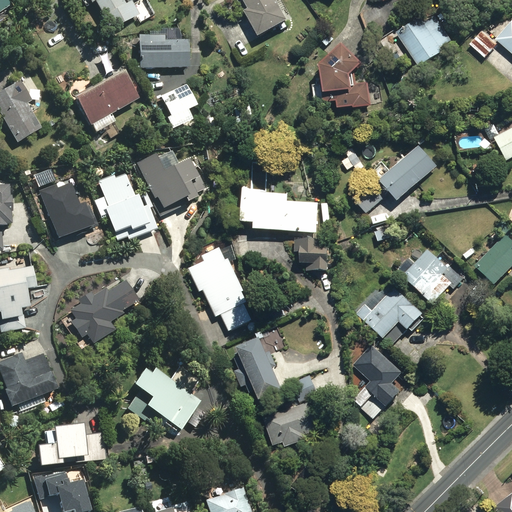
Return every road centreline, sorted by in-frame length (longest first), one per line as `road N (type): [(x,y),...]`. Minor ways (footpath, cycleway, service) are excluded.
road 1 (unknown): [(302,511),(337,447),(337,345),(322,300),(261,241)]
road 2 (secondary): [(424,511),(511,425)]
